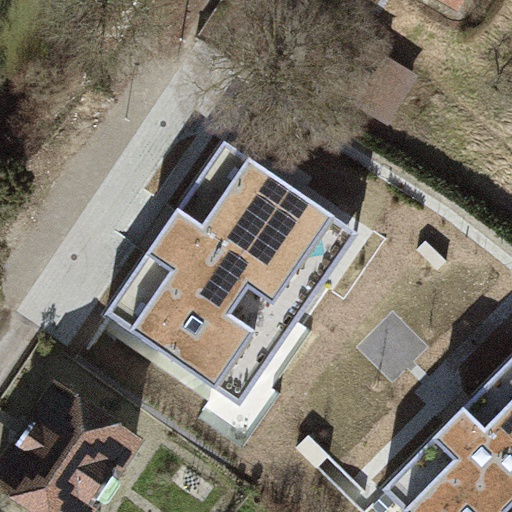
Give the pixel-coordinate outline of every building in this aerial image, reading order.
[(296,67),(348,99),(349,97),(376,52),(381,45),(329,13),(296,67)] [(349,97),(376,115),(404,73),(376,52),(349,97)] [(23,200),(55,221),(118,127),(87,105),(23,200)] [(290,244),(197,182),(138,271),(231,333),(290,244)] [(78,511),(129,439),(49,384),(0,455),(0,485),(38,511),(78,511)]
